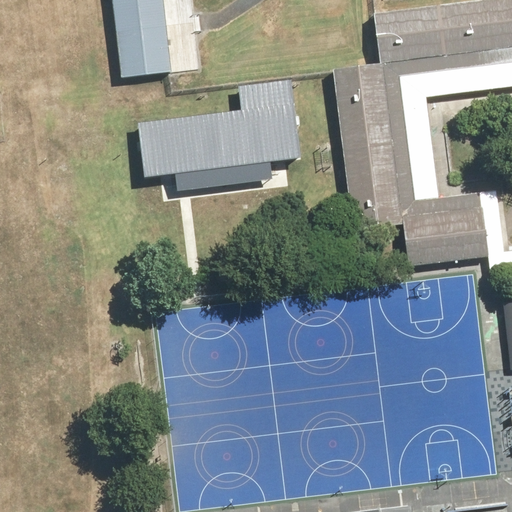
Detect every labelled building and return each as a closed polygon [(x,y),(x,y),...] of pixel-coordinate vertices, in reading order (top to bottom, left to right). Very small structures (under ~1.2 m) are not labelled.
[(174,75),(165,0),(114,0),(124,81),(174,75)] [(511,0),(392,0),(401,76),(511,63),(511,0)] [(392,63),(319,71),(337,232),(409,224),(392,63)] [(139,125),(146,177),(175,173),(178,192),(275,180),(272,160),(301,157),(291,80),(240,86),(243,111),(139,125)] [(495,188),(416,196),(423,261),(502,252),(495,188)] [(414,511),(414,503),(340,511),(414,511)]
